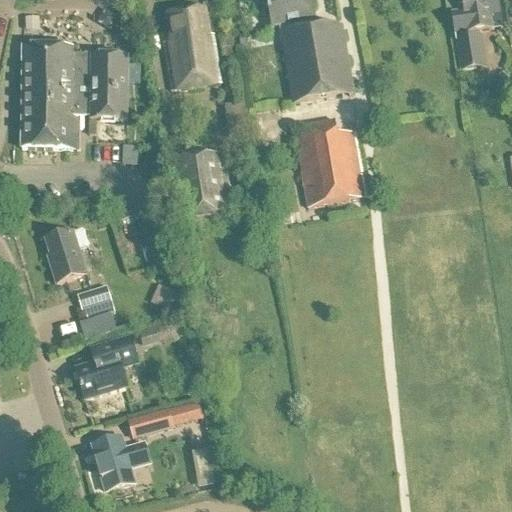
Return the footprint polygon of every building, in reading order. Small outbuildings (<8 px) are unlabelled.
[(319,34),(312,0),(284,0),(267,3),(272,33),(280,32),(294,111),(354,100),(342,30),(319,34)] [(503,32),(498,0),(472,0),(463,2),(465,16),(452,18),(456,41),(456,40),(462,77),(478,74),(473,41),(469,41),(469,38),(493,34),(493,33),(503,32)] [(210,41),(206,14),(169,20),(173,48),(166,49),(173,97),(222,90),(214,41),(210,41)] [(221,41),(223,54),(225,62),(238,60),(234,39),(221,41)] [(23,51),(23,113),(22,154),(78,155),(79,121),(90,121),(90,124),(127,125),(128,88),(128,65),(128,61),(73,60),(73,52),(23,51)] [(128,65),(128,88),(140,88),(141,65),(128,65)] [(245,70),(223,72),(228,111),(226,111),(229,140),(253,137),(245,70)] [(497,86),(500,104),(511,101),(511,100),(510,84),(497,86)] [(335,124),(292,132),(308,214),(369,202),(356,137),(338,141),(335,124)] [(225,157),(169,166),(179,226),(195,223),(198,243),(225,239),(222,218),(235,216),(225,157)] [(272,218),(274,232),(293,229),(290,215),(272,218)] [(149,273),(177,268),(170,228),(142,233),(149,273)] [(87,280),(73,236),(46,245),(51,261),(48,261),(57,289),(87,280)] [(107,291),(78,300),(83,315),(85,315),(89,325),(115,317),(107,291)] [(169,295),(163,312),(179,318),(186,301),(169,295)] [(170,328),(140,337),(144,352),(174,343),(185,340),(181,324),(170,328)] [(89,355),(94,368),(75,374),(85,405),(128,392),(122,375),(139,370),(131,342),(89,355)] [(196,409),(169,417),(168,415),(129,425),(134,444),(173,433),(173,432),(198,425),(196,409)] [(124,455),(120,442),(93,450),(107,497),(134,489),(129,473),(150,467),(145,448),(124,455)]
